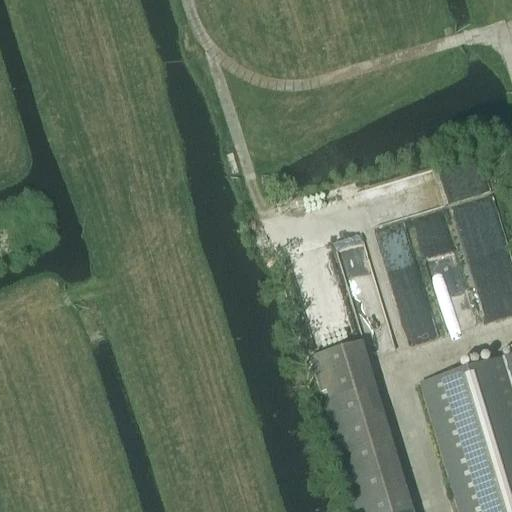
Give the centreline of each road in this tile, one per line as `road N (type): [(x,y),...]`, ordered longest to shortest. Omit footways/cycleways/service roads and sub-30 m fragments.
road 1 (track): [(209,48),(267,221),(294,236),(360,217),(404,364)]
road 2 (track): [(511,26),(290,87),(249,79),(222,63),(196,33),(185,0)]
